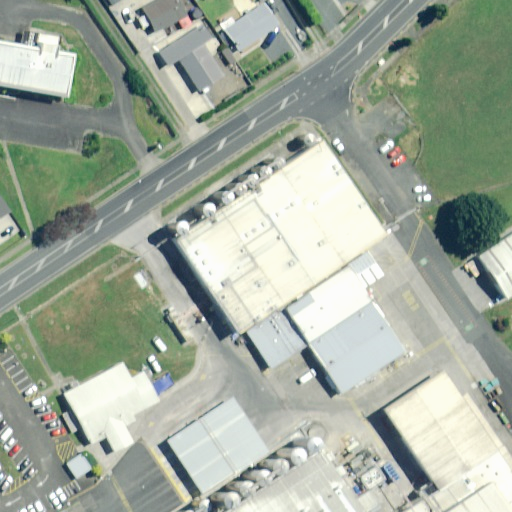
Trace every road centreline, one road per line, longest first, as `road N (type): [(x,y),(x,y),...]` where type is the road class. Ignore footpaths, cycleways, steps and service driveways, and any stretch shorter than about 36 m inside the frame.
road 1 (primary): [(407,0),(345,61),(0,292)]
road 2 (unknown): [(0,414),(71,511)]
